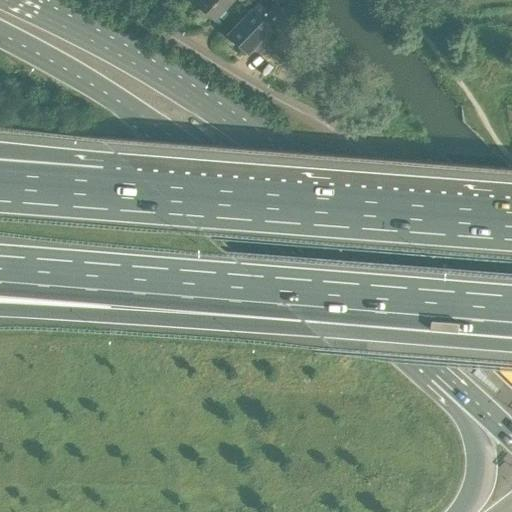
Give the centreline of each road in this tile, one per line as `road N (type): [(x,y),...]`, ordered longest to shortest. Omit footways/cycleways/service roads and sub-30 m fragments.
road 1 (primary): [(511,376),(203,106),(20,0)]
road 2 (primary): [(0,32),(157,129),(326,268),(477,409)]
road 3 (motorway): [(511,226),(98,195)]
road 4 (motorway): [(0,268),(265,289)]
road 5 (motorway): [(0,308),(265,289)]
road 6 (motorway): [(265,289),(511,309)]
road 7 (unclassified): [(292,105),(112,0)]
